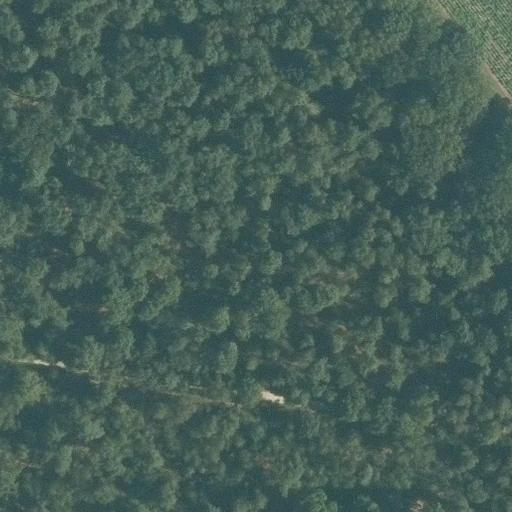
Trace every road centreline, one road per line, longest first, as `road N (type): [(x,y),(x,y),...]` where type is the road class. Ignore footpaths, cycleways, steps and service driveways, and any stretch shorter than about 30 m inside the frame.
road 1 (track): [(511,440),(0,360)]
road 2 (track): [(511,172),(383,0)]
